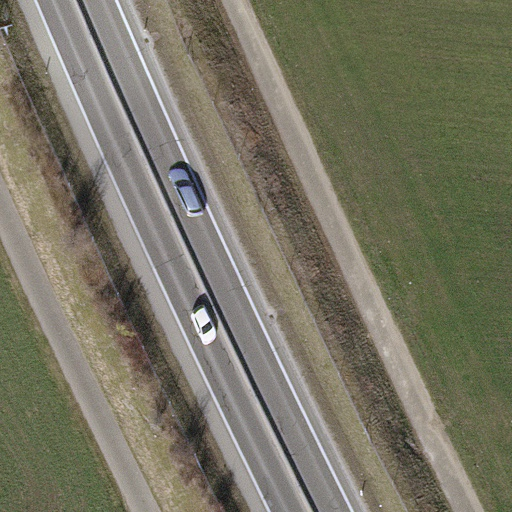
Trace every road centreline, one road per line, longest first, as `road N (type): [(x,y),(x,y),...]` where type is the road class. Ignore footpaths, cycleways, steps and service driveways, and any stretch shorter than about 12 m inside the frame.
road 1 (trunk): [(336,511),(99,0)]
road 2 (trunk): [(57,0),(292,511)]
road 3 (trunk): [(426,511),(194,0)]
road 4 (track): [(236,0),(465,511)]
road 5 (track): [(0,210),(145,511)]
